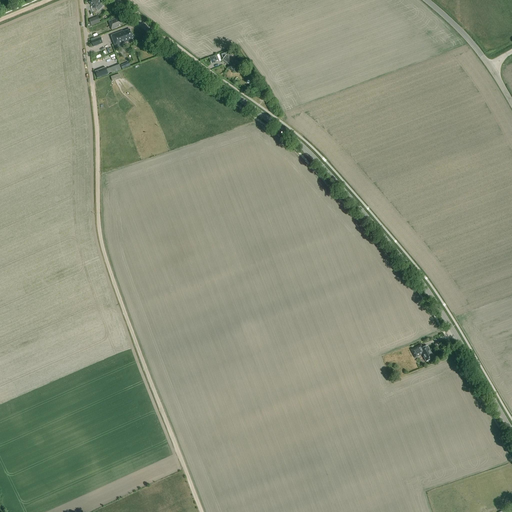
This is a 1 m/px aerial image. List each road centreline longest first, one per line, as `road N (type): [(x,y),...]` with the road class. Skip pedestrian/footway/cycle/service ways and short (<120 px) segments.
road 1 (tertiary): [(511,429),(418,277),(305,148),(116,0)]
road 2 (track): [(93,84),(104,256),(201,511)]
road 3 (tertiary): [(511,102),(468,39),(426,0)]
